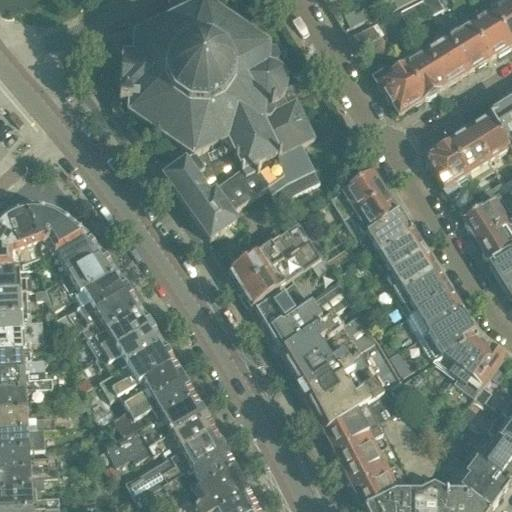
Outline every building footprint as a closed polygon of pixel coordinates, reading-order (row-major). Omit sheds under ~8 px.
[(173,161),(180,170),(222,141),(288,109),(286,105),(282,102),(284,100),(285,97),(286,95),(287,92),(287,90),(287,87),(287,85),(286,82),(285,80),(284,78),(282,75),(281,74),(279,72),(276,70),(275,70),(279,63),(275,55),(270,54),(270,50),(256,40),(259,36),(247,27),(256,15),(237,2),(231,10),(213,1),(213,0),(116,47),(116,54),(121,58),(118,106),(113,108),(112,116),(119,120),(125,118),(158,140),(157,141),(158,142),(157,143),(157,144),(167,150),(166,151),(167,152),(164,155),(172,160),(173,161)] [(390,0),(396,12),(414,3),(412,0),(390,0)] [(435,0),(430,0),(400,16),(404,23),(427,12),(431,19),(443,13),(435,0)] [(462,0),(449,0),(455,10),(465,4),(462,0)] [(511,3),(491,16),(511,50),(511,49),(511,3)] [(343,19),(349,32),(368,23),(363,14),(354,18),(353,15),(343,19)] [(491,16),(469,30),(490,63),(498,58),(499,59),(510,52),(510,51),(511,50),(491,16)] [(348,43),(355,54),(383,39),(382,37),(390,32),(385,23),(372,30),(348,43)] [(469,30),(446,44),(467,77),(490,63),(469,30)] [(436,50),(424,58),(445,91),(467,77),(446,44),(440,33),(430,39),(436,50)] [(398,63),(403,71),(423,104),(426,103),(428,103),(435,99),(436,97),(445,91),(424,58),(419,50),(398,63)] [(423,104),(403,71),(390,79),(387,74),(373,83),(392,111),(393,110),(396,117),(401,118),(423,104)] [(222,141),(180,170),(163,182),(209,246),(235,227),(230,220),(267,194),(271,200),(279,211),(295,200),(320,188),(314,175),(302,150),(316,144),(296,105),(288,109),(222,141)] [(502,115),(488,123),(508,155),(508,154),(510,157),(511,156),(511,158),(511,113),(506,118),(505,116),(502,115)] [(488,123),(467,136),(486,168),(508,155),(488,123)] [(467,180),(472,188),(491,176),(486,168),(467,136),(447,148),(467,180)] [(467,180),(447,148),(424,163),(434,180),(434,181),(449,206),(457,201),(456,199),(472,188),(467,180)] [(349,219),(350,221),(385,198),(371,176),(340,197),(340,198),(330,205),(335,213),(342,223),(349,219)] [(499,190),(504,197),(511,192),(511,184),(511,183),(499,190)] [(480,200),(456,215),(456,216),(461,224),(493,204),(491,200),(484,197),(480,200)] [(392,209),(385,198),(350,221),(349,219),(342,223),(356,246),(360,243),(363,241),(399,216),(397,217),(392,209)] [(471,236),(477,245),(507,226),(493,204),(461,224),(462,225),(464,224),(465,226),(464,230),(467,235),(471,236)] [(44,269),(49,267),(87,246),(84,243),(72,234),(73,233),(58,222),(54,220),(51,219),(45,217),(41,216),(37,216),(31,215),(31,216),(29,216),(20,217),(19,217),(35,252),(42,266),(44,269)] [(360,243),(372,262),(412,237),(411,235),(410,235),(399,218),(400,217),(399,216),(363,241),(360,243)] [(32,270),(42,266),(35,252),(19,217),(16,218),(13,219),(9,221),(6,223),(3,224),(2,225),(2,226),(17,260),(19,266),(22,273),(33,273),(32,270)] [(488,264),(490,266),(511,252),(511,222),(507,226),(477,245),(482,254),(482,258),(485,263),(488,264)] [(298,227),(310,247),(314,243),(302,224),(298,227)] [(11,262),(17,260),(2,226),(0,227),(0,275),(11,274),(11,262)] [(228,277),(239,294),(310,247),(298,227),(256,257),(232,274),(228,277)] [(383,268),(390,279),(425,257),(412,237),(372,262),(378,271),(383,268)] [(320,264),(323,262),(327,260),(316,243),(314,243),(310,247),(320,264)] [(223,259),(232,274),(256,257),(249,245),(223,259)] [(64,275),(67,281),(102,262),(101,261),(87,246),(49,267),(57,279),(64,275)] [(310,247),(239,294),(251,313),(311,270),(320,264),(310,247)] [(495,278),(500,287),(511,279),(511,252),(490,266),(490,267),(491,270),(489,271),(493,277),(495,276),(496,278),(495,278)] [(391,293),(397,302),(437,277),(435,273),(431,272),(431,268),(425,257),(390,279),(397,290),(391,293)] [(52,317),(75,304),(115,280),(102,262),(67,281),(60,285),(44,294),(46,294),(49,305),(48,305),(48,307),(52,317)] [(330,271),(326,267),(323,262),(320,264),(311,270),(317,280),(330,271)] [(16,274),(11,274),(0,275),(0,298),(26,296),(31,296),(30,282),(27,282),(17,285),(16,274)] [(399,313),(406,323),(450,297),(443,285),(439,284),(439,280),(437,277),(397,302),(393,304),(399,313)] [(511,279),(500,287),(506,297),(507,296),(508,298),(507,299),(510,304),(511,303),(511,304),(511,279)] [(68,321),(72,329),(127,298),(115,280),(75,304),(81,313),(68,321)] [(265,336),(278,356),(321,327),(332,319),(351,306),(339,286),(306,308),(267,335),(265,336)] [(266,334),(267,335),(306,308),(293,287),(254,315),(255,316),(258,321),(259,322),(260,324),(260,328),(262,332),(266,334)] [(46,294),(44,294),(35,296),(36,305),(48,305),(49,305),(46,294)] [(0,320),(30,318),(29,304),(26,305),(26,296),(0,298),(0,320)] [(418,344),(427,339),(462,319),(462,318),(463,318),(450,297),(406,323),(418,344)] [(87,345),(97,340),(139,316),(127,298),(72,329),(78,337),(82,335),(87,345)] [(365,311),(361,313),(365,321),(374,316),(377,315),(371,305),(364,309),(365,311)] [(89,357),(95,366),(151,333),(150,332),(139,316),(97,340),(87,345),(93,355),(89,357)] [(374,316),(365,321),(370,328),(372,332),(379,327),(376,323),(378,322),(374,316)] [(0,340),(43,338),(42,326),(30,327),(30,318),(0,320),(0,340)] [(66,319),(55,325),(59,337),(67,332),(72,329),(68,321),(66,319)] [(278,356),(301,397),(375,348),(359,321),(342,333),(332,319),(321,327),(278,356)] [(439,358),(442,362),(477,341),(473,334),(472,335),(462,319),(427,339),(434,349),(428,352),(433,362),(439,358)] [(67,332),(59,337),(61,345),(71,339),(67,332)] [(106,370),(112,380),(162,351),(151,333),(95,366),(100,374),(106,370)] [(0,340),(0,359),(32,357),(31,349),(43,348),(43,338),(0,340)] [(432,368),(437,372),(438,371),(455,384),(470,364),(473,366),(476,362),(478,362),(486,352),(483,350),(485,348),(484,347),(483,347),(476,342),(477,341),(442,362),(438,364),(432,368)] [(301,397),(323,436),(372,406),(386,397),(392,394),(399,389),(375,348),(301,397)] [(392,348),(383,354),(388,363),(389,362),(398,357),(392,348)] [(109,407),(141,387),(173,369),(162,351),(112,380),(98,388),(109,407)] [(470,364),(455,384),(452,388),(474,404),(476,401),(481,393),(491,380),(495,374),(504,361),(492,352),(490,355),(486,352),(478,362),(476,362),(473,366),(470,364)] [(0,359),(0,378),(44,376),(45,376),(44,364),(32,365),(32,357),(0,359)] [(398,357),(389,362),(388,363),(400,383),(410,377),(410,376),(398,357)] [(123,410),(127,418),(183,385),(173,369),(141,387),(146,396),(123,410)] [(495,374),(491,380),(497,385),(501,378),(495,374)] [(0,378),(0,398),(52,395),(51,385),(44,385),(44,376),(0,378)] [(419,377),(406,384),(411,392),(417,388),(421,381),(419,377)] [(412,394),(411,392),(406,384),(399,389),(392,394),(397,403),(412,394)] [(113,426),(123,444),(193,402),(183,385),(127,418),(113,426)] [(76,393),(82,402),(93,395),(88,386),(76,393)] [(481,393),(476,401),(482,405),(488,398),(481,393)] [(0,398),(0,417),(26,416),(25,406),(52,405),(52,395),(0,398)] [(324,437),(333,455),(399,422),(395,414),(386,397),(372,406),(323,436),(324,437)] [(117,471),(131,463),(204,421),(193,402),(123,444),(106,453),(117,471)] [(78,414),(86,414),(83,405),(76,406),(78,414)] [(395,414),(399,422),(407,418),(402,410),(395,414)] [(458,422),(466,428),(468,425),(469,425),(474,417),(467,412),(458,422)] [(0,417),(0,438),(54,436),(54,425),(26,426),(26,416),(0,417)] [(407,418),(399,422),(402,428),(410,424),(407,418)] [(166,466),(172,463),(215,439),(204,421),(131,463),(134,468),(151,458),(153,462),(161,457),(166,466)] [(343,474),(353,494),(422,459),(418,450),(423,448),(417,436),(410,424),(402,428),(399,422),(333,455),(343,474)] [(511,426),(510,425),(496,445),(511,456),(511,426)] [(54,436),(0,438),(0,458),(28,457),(40,456),(56,455),(55,444),(54,436)] [(215,439),(172,463),(166,466),(138,481),(126,489),(136,507),(224,456),(215,439)] [(90,441),(80,442),(82,454),(91,453),(90,441)] [(471,463),(475,466),(508,491),(511,486),(511,456),(496,445),(493,443),(489,448),(479,441),(465,459),(471,463)] [(418,450),(422,459),(425,464),(433,460),(425,447),(423,448),(418,450)] [(445,455),(456,462),(461,456),(458,454),(452,449),(450,448),(445,455)] [(138,511),(170,511),(172,511),(235,474),(224,456),(136,507),(138,511)] [(0,458),(0,478),(56,475),(56,464),(29,466),(28,457),(0,458)] [(357,500),(362,511),(364,511),(395,497),(405,491),(432,478),(425,464),(422,459),(353,494),(357,500)] [(90,460),(80,461),(81,475),(92,474),(90,460)] [(475,466),(455,491),(482,511),(493,511),(508,491),(475,466)] [(105,479),(110,487),(120,482),(116,473),(105,479)] [(173,511),(210,511),(245,493),(235,474),(172,511),(173,511)] [(0,478),(0,499),(30,497),(30,496),(40,495),(42,495),(41,485),(57,484),(56,475),(0,478)] [(444,497),(444,511),(482,511),(455,491),(448,486),(444,497)] [(403,511),(444,511),(444,497),(432,491),(419,497),(404,497),(403,511)] [(210,511),(227,511),(248,500),(245,493),(210,511)] [(0,499),(0,511),(58,511),(58,504),(40,505),(40,495),(30,496),(30,497),(0,499)] [(403,511),(404,497),(395,497),(364,511),(403,511)] [(254,511),(248,500),(227,511),(254,511)]
